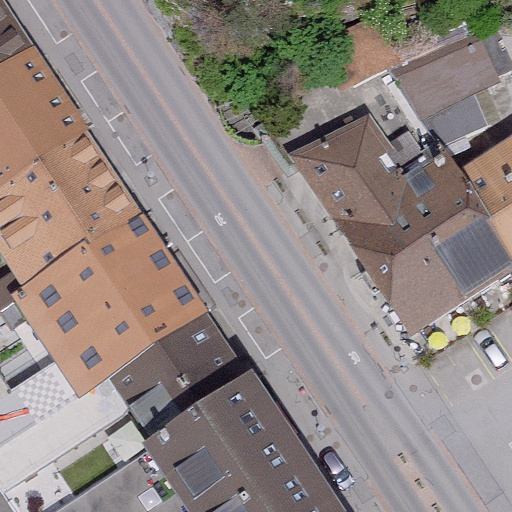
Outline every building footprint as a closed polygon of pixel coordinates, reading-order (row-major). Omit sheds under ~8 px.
[(0,89),(40,64),(0,2),(0,89)] [(0,251),(32,300),(152,223),(47,60),(40,64),(0,89),(0,251)] [(304,158),(417,337),(511,277),(511,147),(455,183),(442,163),(411,183),(370,117),(304,158)] [(145,422),(241,360),(152,223),(32,300),(92,394),(117,378),(145,422)] [(359,511),(269,379),(155,456),(192,511),(359,511)] [(149,511),(125,476),(71,511),(149,511)]
